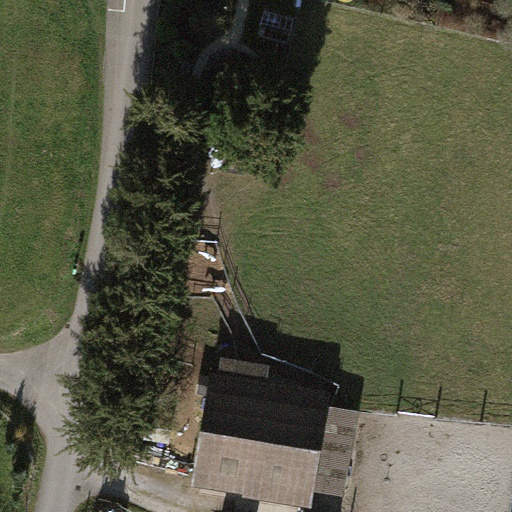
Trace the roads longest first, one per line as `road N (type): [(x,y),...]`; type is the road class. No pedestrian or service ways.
road 1 (residential): [(90,316),(111,205),(130,0)]
road 2 (track): [(52,511),(90,316)]
